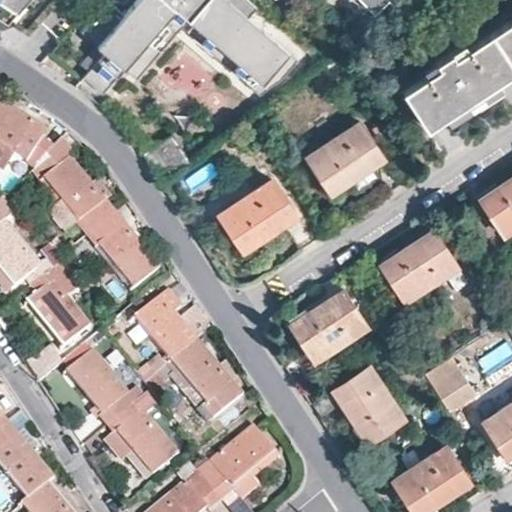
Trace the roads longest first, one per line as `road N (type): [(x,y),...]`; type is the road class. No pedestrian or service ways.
road 1 (residential): [(337,480),(106,137),(0,59)]
road 2 (residential): [(0,355),(106,511)]
